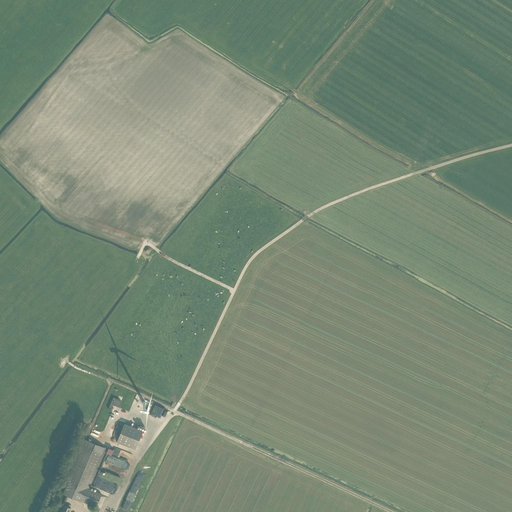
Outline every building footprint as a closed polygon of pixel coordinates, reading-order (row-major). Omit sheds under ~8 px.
[(161,415),(163,410),(151,405),(149,412),(154,414),(155,412),(161,415)] [(135,449),(143,431),(124,423),(117,442),(135,449)] [(106,449),(83,439),(66,478),(69,480),(63,494),(83,503),(84,501),(96,506),(101,494),(89,489),(106,449)] [(128,460),(130,454),(118,449),(117,453),(118,454),(121,455),(120,457),(128,460)] [(106,461),(102,470),(120,477),(124,468),(106,461)]
